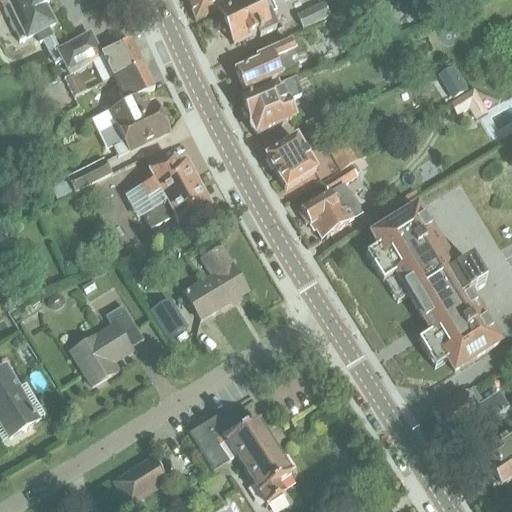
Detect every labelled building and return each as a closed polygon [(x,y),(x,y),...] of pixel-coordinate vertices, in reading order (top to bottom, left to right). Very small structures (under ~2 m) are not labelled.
[(80,73),(101,57),(90,36),(59,52),(47,30),(55,26),(45,6),(48,5),(45,0),(0,0),(0,5),(19,44),(35,36),(40,46),(44,44),(55,65),(63,61),(71,77),(80,73)] [(209,0),(184,0),(195,23),(216,14),(210,0),(209,0)] [(261,40),(275,33),(268,19),(273,16),(265,0),(262,0),(220,20),(234,48),(259,36),(261,40)] [(408,0),(405,3),(402,11),(407,19),(416,21),(423,17),(426,8),(421,0),(420,0),(408,0)] [(323,5),(296,17),(302,31),(330,19),(323,5)] [(344,18),(328,24),(331,33),(347,26),(344,18)] [(112,79),(141,66),(130,43),(101,57),(112,79)] [(243,71),(233,75),(242,97),(252,92),(282,80),(295,74),(290,62),(297,59),(292,46),(281,51),(257,61),(259,64),(243,71)] [(153,91),(141,66),(112,79),(122,100),(125,105),(142,97),(153,91)] [(78,77),(67,82),(74,97),(86,92),(78,77)] [(286,86),(286,87),(242,105),(256,139),(290,124),(293,118),(290,110),(295,108),(293,102),(302,98),(295,82),(286,86)] [(474,91),(450,106),(457,118),(469,111),(476,122),(488,115),(474,91)] [(142,97),(125,105),(108,113),(124,145),(112,151),(117,161),(168,135),(154,104),(147,107),(142,97)] [(309,135),(334,122),(327,109),(303,122),(309,135)] [(43,134),(29,140),(34,150),(48,144),(43,134)] [(340,174),(362,160),(368,157),(359,142),(348,149),(343,139),(326,149),(340,174)] [(285,193),(316,175),(296,142),(266,160),(285,193)] [(139,191),(127,198),(139,219),(142,217),(150,232),(174,218),(179,228),(210,210),(185,165),(177,169),(173,162),(148,176),(153,183),(139,191)] [(111,178),(104,164),(68,183),(76,197),(111,178)] [(329,197),(300,214),(313,235),(320,231),(326,241),(348,228),(361,220),(355,209),(343,190),(358,181),(355,176),(350,168),(341,174),(322,185),(329,197)] [(383,286),(385,285),(398,306),(409,300),(425,326),(415,332),(422,343),(419,345),(435,372),(448,365),(455,376),(499,349),(476,310),(469,299),(486,289),(472,265),(455,276),(440,252),(417,213),(373,240),(379,251),(367,259),(383,286)] [(211,281),(184,297),(200,322),(246,294),(220,252),(201,264),(211,281)] [(141,259),(123,268),(133,288),(151,278),(141,259)] [(91,283),(81,290),(87,298),(97,292),(91,283)] [(50,302),(47,305),(47,311),(51,314),(57,313),(60,311),(63,307),(63,302),(59,299),(54,299),(50,302)] [(167,302),(148,314),(166,343),(185,331),(167,302)] [(132,354),(129,350),(143,342),(122,309),(105,319),(111,330),(70,355),(91,390),(110,378),(105,370),(132,354)] [(0,425),(9,440),(38,422),(5,370),(0,372),(0,425)] [(465,398),(431,419),(450,449),(508,412),(499,398),(484,408),(474,392),(465,398)] [(255,434),(261,430),(258,425),(244,433),(231,412),(189,438),(213,476),(235,461),(235,460),(241,455),(238,451),(257,437),(255,434)] [(291,477),(261,430),(255,434),(257,437),(238,451),(241,455),(235,460),(235,461),(266,509),(284,497),(277,486),(291,477)] [(511,438),(491,451),(494,457),(484,464),(490,474),(489,475),(490,476),(488,478),(488,483),(493,489),(497,491),(499,489),(500,491),(511,483),(511,438)] [(129,508),(166,484),(152,462),(115,486),(129,508)]
